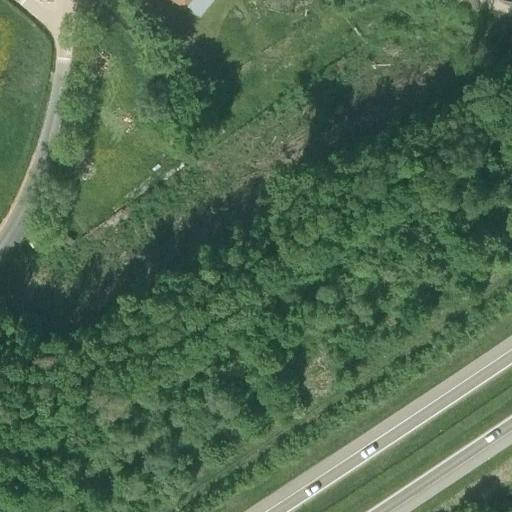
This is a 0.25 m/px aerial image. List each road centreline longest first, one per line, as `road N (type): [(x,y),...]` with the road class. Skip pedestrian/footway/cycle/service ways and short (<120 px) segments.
road 1 (primary): [(511,355),(275,511)]
road 2 (unclassified): [(0,249),(23,214),(47,145),(67,22)]
road 3 (primary): [(377,511),(511,421)]
